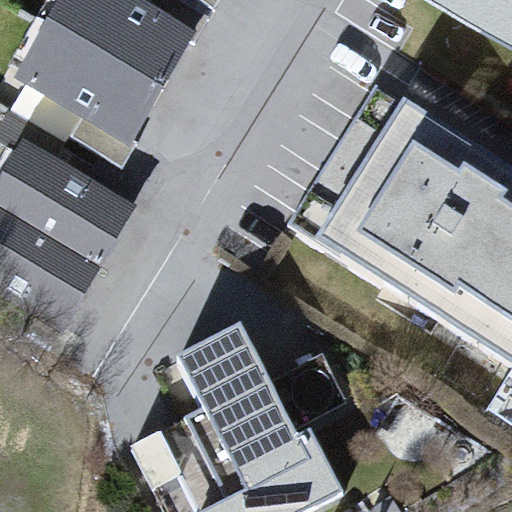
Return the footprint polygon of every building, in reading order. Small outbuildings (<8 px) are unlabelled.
[(187,34),(133,0),(51,0),(7,70),(120,141),(187,34)] [(511,0),(427,0),(511,49),(511,0)] [(511,175),(401,108),(315,249),(511,369),(511,175)] [(127,208),(16,141),(0,168),(0,301),(52,333),(127,208)] [(310,511),(341,496),(249,323),(179,360),(204,407),(139,442),(176,511),(310,511)]
